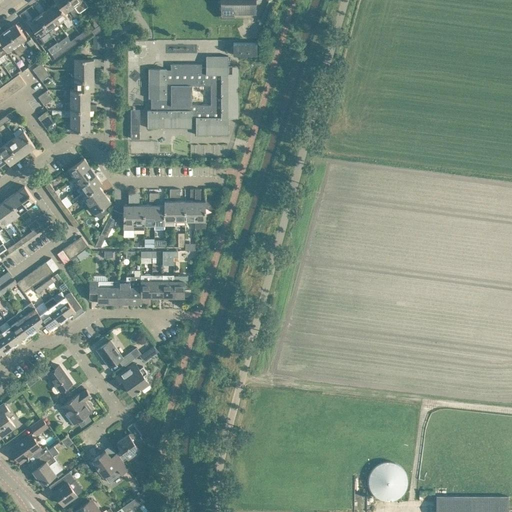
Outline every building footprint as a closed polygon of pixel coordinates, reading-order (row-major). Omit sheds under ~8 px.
[(79,13),(69,0),(55,0),(57,2),(65,13),(69,10),(74,16),(79,13)] [(83,0),(69,0),(79,13),(88,6),(83,0)] [(221,0),(222,14),(249,14),(248,0),(221,0)] [(65,13),(57,2),(48,9),(58,23),(63,20),(68,27),(72,24),(65,13)] [(58,23),(48,9),(38,16),(49,30),(58,23)] [(49,30),(38,16),(29,22),(34,30),(31,32),(41,45),(45,42),(40,36),(49,30)] [(16,23),(6,30),(23,53),(27,50),(21,42),(26,38),(16,23)] [(103,28),(101,24),(94,29),(91,26),(89,27),(92,31),(94,35),(103,28)] [(82,38),(92,31),(89,27),(79,34),(82,38)] [(23,53),(6,30),(0,34),(0,40),(5,47),(8,52),(13,48),(20,58),(24,55),(23,53)] [(73,45),(82,38),(79,34),(70,41),(73,45)] [(103,37),(94,37),(94,49),(103,49),(103,37)] [(64,52),(73,45),(70,41),(61,47),(64,52)] [(257,43),(240,43),(233,43),(233,55),(256,55),(257,43)] [(55,58),(64,52),(61,47),(52,54),(55,58)] [(196,123),(196,135),(228,134),(228,117),(239,117),(239,66),(228,66),(228,56),(206,56),(206,67),(202,67),(202,63),(171,64),(171,68),(148,68),(148,98),(151,98),(151,110),(147,110),(147,128),(191,128),(191,123),(196,123)] [(74,59),(74,70),(94,69),(94,59),(74,59)] [(36,73),(44,67),(41,63),(33,69),(36,73)] [(38,77),(47,71),(44,67),(36,73),(38,77)] [(94,80),(94,69),(74,70),(74,80),(94,80)] [(50,75),(47,71),(38,77),(41,81),(50,75)] [(26,84),(21,77),(19,74),(14,77),(21,87),(26,84)] [(21,87),(14,77),(9,81),(16,91),(21,87)] [(94,90),(94,80),(74,80),(74,90),(90,90),(94,90)] [(16,91),(9,81),(4,84),(11,94),(16,91)] [(11,94),(4,84),(0,87),(0,88),(7,98),(11,94)] [(41,100),(49,94),(46,90),(38,96),(41,100)] [(90,100),(90,90),(74,90),(70,90),(70,100),(90,100)] [(44,104),(52,98),(49,94),(41,100),(44,104)] [(145,126),(146,99),(137,98),(136,126),(145,126)] [(90,104),(90,100),(70,100),(70,102),(66,102),(66,110),(70,110),(90,110),(96,110),(96,104),(90,104)] [(90,120),(90,110),(70,110),(70,120),(90,120)] [(41,121),(49,115),(46,111),(38,117),(41,121)] [(14,116),(11,112),(2,118),(5,122),(14,116)] [(44,125),(52,119),(49,115),(41,121),(44,125)] [(90,130),(90,120),(70,120),(70,130),(90,130)] [(24,130),(15,136),(26,152),(35,146),(24,130)] [(18,158),(26,152),(15,136),(7,142),(18,158)] [(10,164),(18,158),(7,142),(0,147),(0,150),(7,160),(10,164)] [(84,157),(68,169),(74,177),(90,166),(84,157)] [(96,174),(90,166),(74,177),(80,185),(96,174)] [(102,183),(96,174),(80,185),(86,193),(86,194),(99,185),(102,183)] [(49,183),(45,185),(51,194),(55,191),(49,183)] [(36,201),(25,185),(16,191),(28,207),(36,201)] [(105,193),(99,185),(86,194),(86,193),(83,196),(89,205),(105,193)] [(28,207),(16,191),(8,197),(19,213),(28,207)] [(60,198),(55,191),(51,194),(56,201),(60,198)] [(134,224),(134,193),(129,192),(129,204),(123,204),(123,230),(134,230),(134,224)] [(111,202),(105,193),(89,205),(95,213),(111,202)] [(144,224),(144,204),(139,204),(139,193),(134,193),(134,224),(144,224)] [(45,196),(39,200),(46,210),(52,207),(45,196)] [(205,200),(200,200),(200,196),(195,196),(195,200),(195,220),(195,229),(205,229),(205,200)] [(19,213),(8,197),(0,203),(11,219),(19,213)] [(67,207),(60,198),(56,201),(63,210),(67,207)] [(174,225),(174,220),(174,200),(164,200),(164,204),(165,204),(165,225),(174,225)] [(185,220),(185,200),(174,200),(174,220),(185,220)] [(195,220),(195,200),(185,200),(185,220),(195,220)] [(11,219),(0,203),(0,221),(3,225),(11,219)] [(154,224),(154,204),(144,204),(144,224),(154,224)] [(165,204),(164,204),(154,204),(154,224),(154,229),(165,229),(165,225),(165,204)] [(73,216),(67,207),(63,210),(69,219),(73,216)] [(120,212),(112,209),(106,224),(113,227),(114,227),(120,212)] [(79,224),(73,216),(69,219),(75,227),(79,224)] [(43,229),(52,223),(49,219),(40,225),(43,229)] [(109,237),(113,227),(106,224),(102,234),(109,237)] [(35,235),(43,229),(40,225),(32,231),(35,235)] [(35,235),(32,231),(23,237),(26,241),(35,235)] [(88,245),(81,236),(76,239),(84,249),(88,245)] [(18,247),(26,241),(23,237),(15,243),(18,247)] [(84,249),(76,239),(72,243),(79,252),(84,249)] [(10,253),(18,247),(15,243),(7,249),(10,253)] [(79,252),(72,243),(67,246),(74,256),(79,252)] [(74,256),(67,246),(62,249),(69,259),(74,256)] [(0,256),(2,259),(10,253),(7,249),(0,253),(0,256)] [(69,259),(62,249),(57,253),(64,263),(69,259)] [(173,261),(173,251),(163,251),(163,260),(173,261)] [(58,267),(51,258),(46,261),(53,271),(58,267)] [(53,271),(46,261),(41,265),(48,274),(53,271)] [(48,274),(41,265),(36,268),(43,278),(48,274)] [(43,278),(36,268),(31,272),(38,281),(43,278)] [(38,281),(31,272),(27,275),(34,285),(38,281)] [(152,296),(151,280),(151,274),(140,274),(140,276),(141,276),(141,296),(152,296)] [(173,297),(174,280),(174,274),(163,274),(163,280),(163,296),(173,297)] [(188,274),(178,274),(178,280),(174,280),(173,297),(184,297),(184,285),(188,285),(188,274)] [(34,285),(27,275),(22,279),(29,288),(34,285)] [(130,302),(130,276),(126,276),(126,280),(119,280),(119,302),(130,302)] [(141,302),(141,296),(141,276),(140,276),(130,276),(130,302),(141,302)] [(54,281),(51,277),(43,283),(46,287),(54,281)] [(9,289),(17,283),(17,282),(15,279),(6,285),(9,289)] [(29,288),(22,279),(17,282),(17,283),(24,292),(29,288)] [(108,302),(108,280),(89,280),(89,300),(97,300),(97,302),(108,302)] [(119,302),(119,280),(108,280),(108,302),(119,302)] [(163,296),(163,280),(151,280),(152,296),(163,296)] [(68,282),(60,286),(62,291),(71,287),(68,282)] [(37,293),(46,287),(43,283),(34,289),(37,293)] [(0,293),(1,295),(9,289),(6,285),(0,289),(0,293)] [(67,317),(82,307),(70,291),(56,302),(67,317)] [(67,317),(56,302),(53,297),(44,303),(48,308),(59,323),(67,317)] [(38,329),(27,313),(24,310),(21,308),(16,316),(30,334),(38,329)] [(38,329),(46,323),(39,314),(35,308),(27,313),(38,329)] [(50,329),(59,323),(48,308),(39,314),(46,323),(50,329)] [(30,334),(16,316),(15,314),(7,320),(10,325),(21,341),(30,334)] [(13,347),(21,341),(10,325),(2,331),(13,347)] [(0,346),(4,353),(13,347),(2,331),(0,329),(0,346)] [(118,360),(123,366),(134,358),(130,352),(122,357),(110,340),(97,349),(109,366),(118,360)] [(149,371),(147,368),(144,365),(139,368),(135,362),(116,376),(123,386),(126,384),(132,394),(150,381),(145,374),(149,371)] [(72,382),(62,368),(59,364),(54,368),(51,363),(38,372),(41,377),(48,373),(56,384),(53,387),(52,388),(53,390),(54,391),(55,393),(57,392),(60,390),(61,391),(72,382)] [(61,406),(67,413),(65,414),(72,424),(77,421),(92,410),(84,400),(91,395),(86,389),(80,394),(79,393),(61,406)] [(10,411),(4,402),(0,404),(0,437),(15,426),(6,414),(10,411)] [(36,434),(48,426),(42,418),(31,426),(36,434)] [(145,440),(141,434),(133,423),(127,427),(131,432),(117,442),(128,457),(139,449),(141,452),(146,448),(145,440)] [(18,443),(11,448),(20,462),(27,457),(28,458),(29,457),(29,456),(41,447),(31,433),(22,440),(23,440),(18,443)] [(62,469),(53,456),(58,452),(54,445),(48,449),(37,457),(35,458),(40,465),(33,470),(42,483),(62,469)] [(37,457),(48,449),(46,446),(35,454),(37,457)] [(128,468),(117,452),(110,457),(106,450),(93,460),(104,475),(111,470),(116,477),(128,468)] [(370,476),(370,480),(370,484),(371,487),(373,491),(375,494),(378,496),(382,498),(385,499),(389,499),(393,499),(396,498),(400,496),(403,494),(405,491),(407,487),(408,484),(408,480),(408,476),(407,473),(405,470),(403,467),(401,464),(398,463),(394,461),(391,461),(387,461),(384,461),(380,463),(377,464),(375,467),(373,470),(371,473),(370,476)] [(83,490),(69,471),(53,482),(57,488),(54,491),(63,504),(83,490)] [(139,495),(150,491),(147,485),(137,490),(139,495)] [(436,496),(436,501),(435,511),(508,511),(508,497),(436,496)] [(75,511),(76,511),(108,511),(106,509),(101,511),(100,511),(97,507),(95,508),(89,500),(75,511)]
